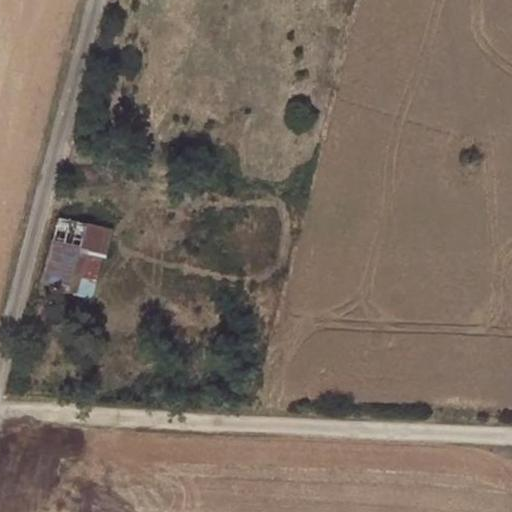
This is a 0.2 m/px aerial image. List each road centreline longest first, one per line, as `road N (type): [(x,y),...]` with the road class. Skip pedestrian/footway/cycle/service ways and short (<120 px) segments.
road 1 (track): [(511,442),(0,411)]
road 2 (track): [(0,353),(96,0)]
